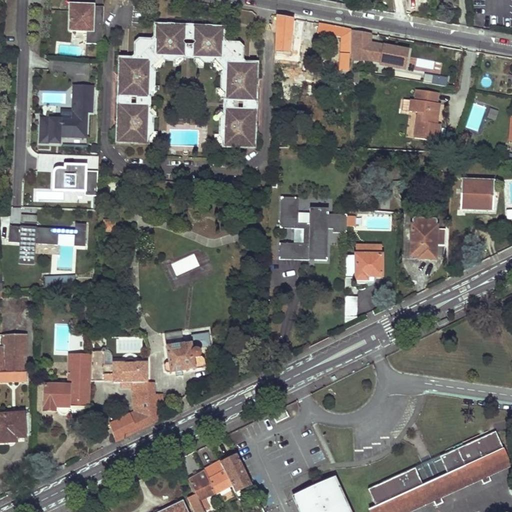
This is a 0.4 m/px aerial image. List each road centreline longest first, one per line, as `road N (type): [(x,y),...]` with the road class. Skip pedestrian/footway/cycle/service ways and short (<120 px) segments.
road 1 (primary): [(18,511),(511,269)]
road 2 (residential): [(511,48),(253,0)]
